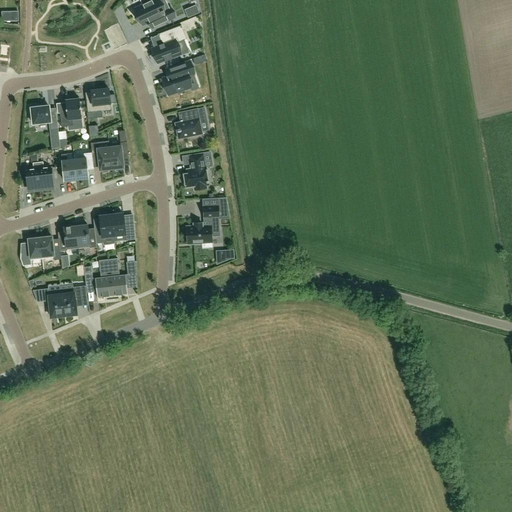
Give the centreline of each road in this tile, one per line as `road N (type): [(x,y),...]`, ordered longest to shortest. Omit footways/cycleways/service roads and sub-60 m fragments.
road 1 (unclassified): [(161,318),(283,275),(511,328)]
road 2 (residential): [(161,177),(137,73),(121,59),(15,86),(0,173)]
road 3 (residential): [(0,232),(161,177)]
road 4 (unclassified): [(29,370),(161,318)]
road 5 (residential): [(161,318),(161,177)]
